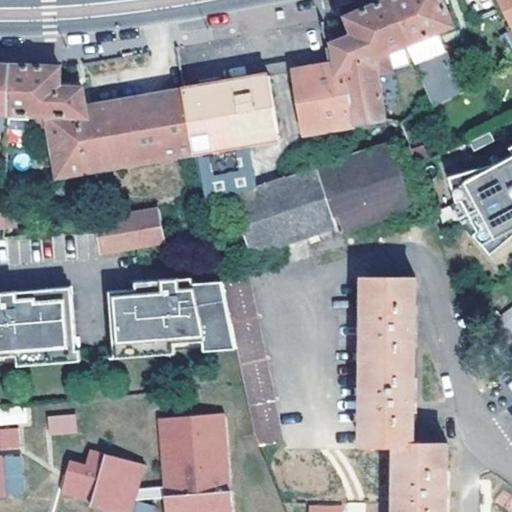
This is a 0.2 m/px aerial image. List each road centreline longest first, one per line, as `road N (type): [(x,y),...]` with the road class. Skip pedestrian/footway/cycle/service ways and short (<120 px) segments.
road 1 (residential): [(485,441),(461,388),(426,264),(403,254),(309,279),(311,443)]
road 2 (tertiary): [(0,12),(171,0)]
